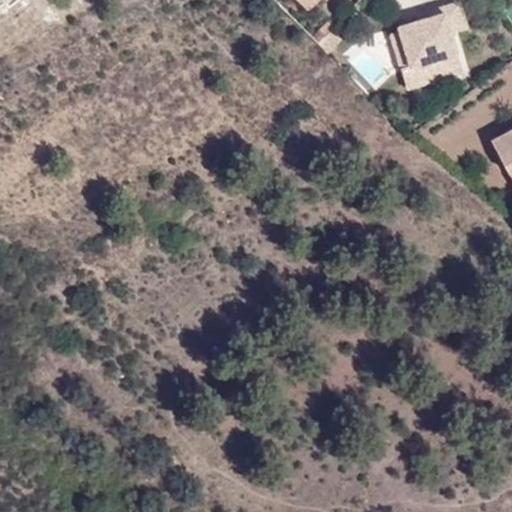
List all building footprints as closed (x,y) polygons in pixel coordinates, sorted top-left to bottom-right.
[(298,0),(309,10),(317,0),(298,0)] [(463,69),(442,5),(425,10),(430,29),(422,32),(420,26),(401,31),(412,64),(392,70),(397,88),(408,85),(409,86),(463,69)] [(425,10),(416,13),(418,20),(420,26),(422,32),(430,29),(425,10)] [(329,20),(312,37),(318,43),(335,26),(329,20)] [(418,20),(400,25),(401,31),(420,26),(418,20)] [(511,128),(493,139),(511,176),(511,128)]
